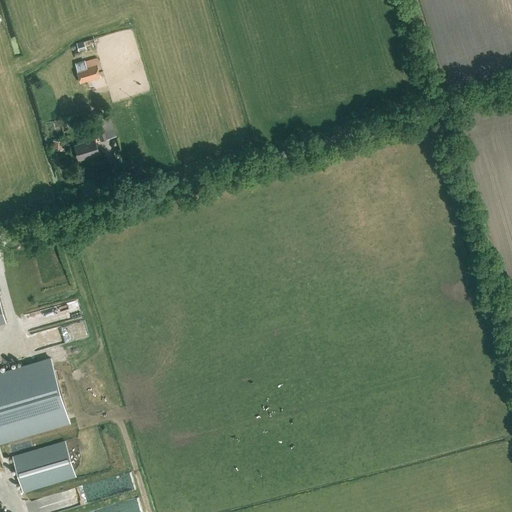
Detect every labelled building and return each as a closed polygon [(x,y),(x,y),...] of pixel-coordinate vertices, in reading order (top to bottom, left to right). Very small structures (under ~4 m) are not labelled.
[(85,60),(75,62),(77,70),(81,82),(100,76),(104,75),(103,70),(99,72),(98,69),(102,68),(101,63),(99,59),(96,57),(85,60)] [(105,124),(101,112),(91,115),(94,128),(97,127),(100,140),(116,135),(112,121),(105,124)] [(79,160),(99,153),(95,138),(74,145),(79,160)] [(62,141),(53,140),(52,150),(62,150),(62,141)] [(0,443),(71,422),(51,356),(0,371),(0,443)] [(15,464),(16,467),(23,490),(75,475),(65,440),(13,456),(15,464)]
